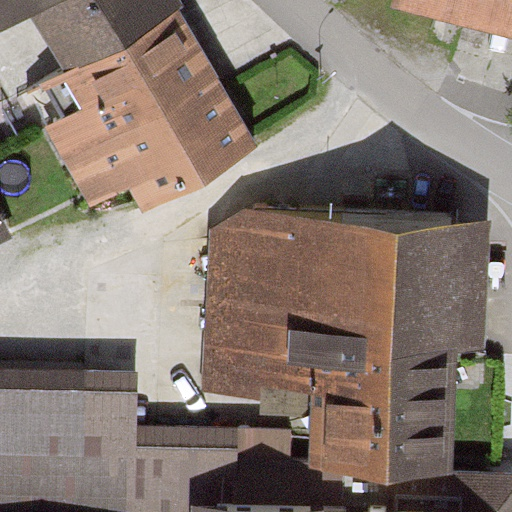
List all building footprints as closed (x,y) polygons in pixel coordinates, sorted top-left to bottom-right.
[(55,69),(178,1),(177,0),(0,0),(0,9),(16,0),(55,69)] [(511,0),(390,0),(389,7),(511,36),(511,0)] [(163,195),(257,142),(178,1),(55,69),(81,114),(64,123),(101,189),(146,164),(163,195)] [(311,394),(309,472),(454,472),(457,355),(487,353),(489,219),(249,210),(210,237),(203,389),(311,394)] [(0,239),(10,235),(0,214),(0,239)] [(511,511),(511,471),(454,472),(309,472),(292,472),(292,426),(138,424),(138,373),(0,371),(0,511),(511,511)]
